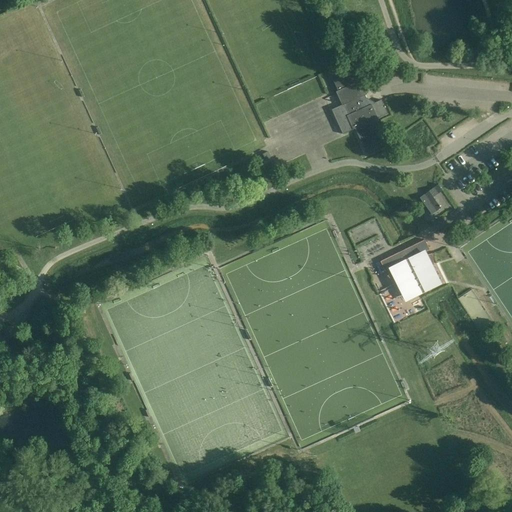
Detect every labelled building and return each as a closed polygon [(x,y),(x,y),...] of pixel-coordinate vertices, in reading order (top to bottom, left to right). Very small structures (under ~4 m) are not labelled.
[(354,71),(333,80),(338,91),(336,92),(342,105),(332,110),(343,134),(355,129),(367,156),(388,146),(376,119),(388,114),(382,100),(375,103),(371,100),(366,98),(365,95),(367,94),(361,80),(359,81),(354,71)] [(419,190),(440,178),(434,168),(437,166),(431,157),(434,155),(429,146),(432,144),(426,134),(428,133),(423,124),(403,136),(408,145),(404,148),(416,167),(411,169),(417,179),(414,181),(419,190)] [(271,158),(268,151),(262,154),(265,160),(271,158)] [(438,184),(420,198),(432,215),(441,208),(433,197),(443,190),(438,184)] [(434,265),(432,255),(432,254),(427,255),(425,252),(430,250),(425,240),(409,248),(380,261),(385,272),(388,270),(390,274),(387,276),(395,284),(397,282),(411,298),(424,291),(435,286),(431,265),(434,265)] [(472,289),(459,296),(470,316),(483,308),(472,289)]
